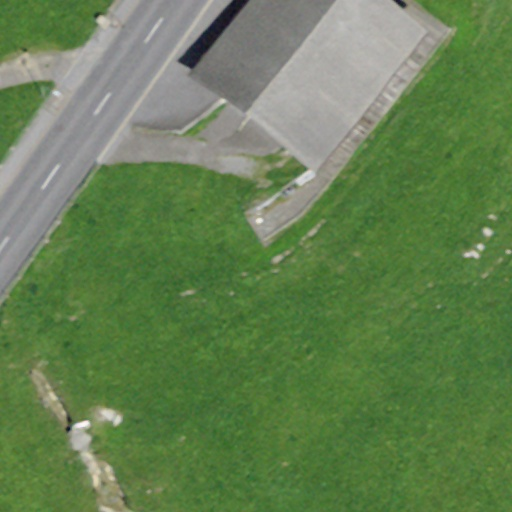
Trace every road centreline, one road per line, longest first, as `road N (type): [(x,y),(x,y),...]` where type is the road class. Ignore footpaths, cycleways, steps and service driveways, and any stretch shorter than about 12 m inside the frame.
road 1 (secondary): [(0,245),(174,0)]
road 2 (track): [(0,81),(51,65),(121,73)]
